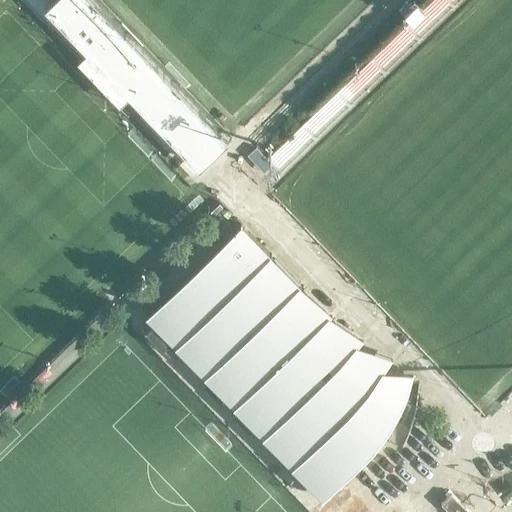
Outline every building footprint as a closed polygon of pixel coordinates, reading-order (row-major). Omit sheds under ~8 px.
[(223,131),(96,0),(54,0),(46,7),(193,160),(223,131)] [(393,420),(409,427),(407,434),(404,440),(402,446),(405,441),(407,435),(409,429),(411,423),(413,417),(414,411),(415,405),(416,398),(417,392),(382,369),(380,372),(374,367),(376,366),(378,365),(379,364),(379,363),(380,362),(380,361),(380,360),(379,359),(379,358),(377,356),(376,356),(374,355),(373,355),(371,356),(370,357),(369,358),(369,360),(369,361),(353,347),(357,343),(333,318),(329,322),(325,318),(329,314),(304,288),(300,292),(296,288),(300,284),(274,257),(274,258),(278,263),(275,266),(267,257),(271,254),(240,222),(146,313),(155,323),(171,340),(176,345),(180,341),(326,493),(336,483),(364,457),(368,453),(372,448),(376,444),(380,439),(383,435),(387,430),(390,425),(393,420)] [(155,323),(146,331),(163,348),(171,340),(155,323)] [(213,377),(204,386),(220,403),(229,395),(213,377)] [(242,408),(233,417),(249,433),(258,425),(242,408)]
